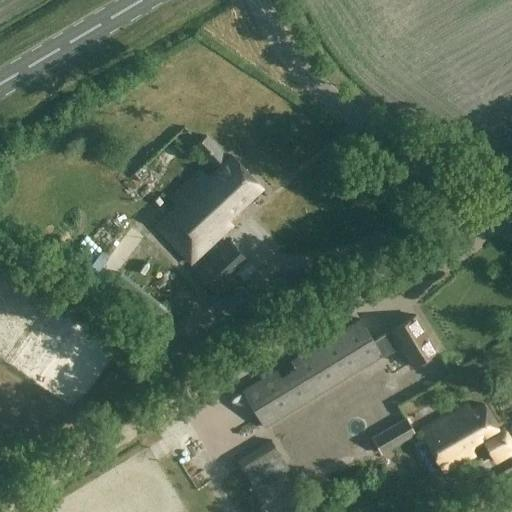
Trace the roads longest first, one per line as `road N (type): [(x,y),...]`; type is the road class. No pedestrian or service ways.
road 1 (unclassified): [(511,223),(353,113),(303,68),(256,0)]
road 2 (primary): [(0,84),(143,0)]
